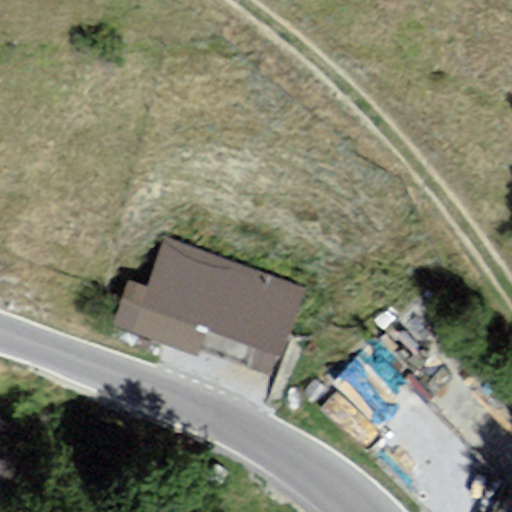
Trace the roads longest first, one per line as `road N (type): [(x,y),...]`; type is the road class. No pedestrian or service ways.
road 1 (tertiary): [(0,333),(259,436),(323,476),(360,511)]
road 2 (track): [(241,0),(407,145),(511,287)]
